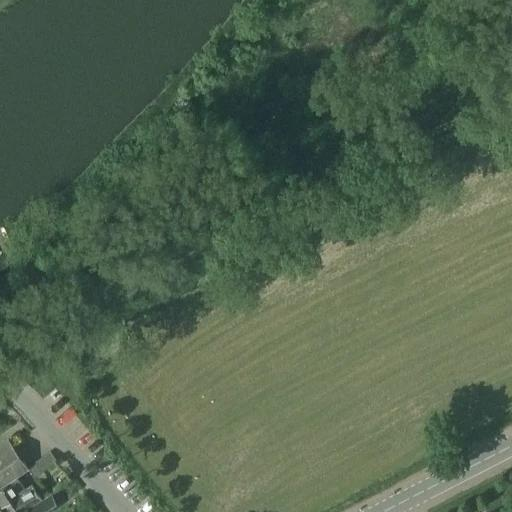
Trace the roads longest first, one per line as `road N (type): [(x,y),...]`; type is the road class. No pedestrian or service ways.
road 1 (unclassified): [(0,386),(123,511)]
road 2 (tertiary): [(386,511),(511,445)]
